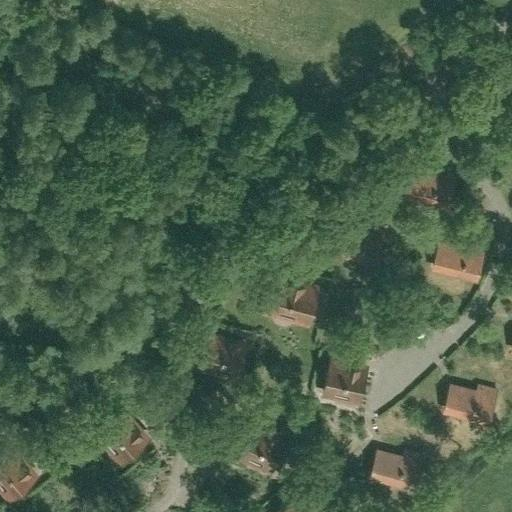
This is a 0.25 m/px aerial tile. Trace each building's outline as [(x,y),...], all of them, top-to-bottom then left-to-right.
[(448,206),(455,177),(436,172),(435,175),(410,169),(404,194),(448,206)] [(376,262),(383,232),(367,228),(366,232),(338,225),(331,251),(376,262)] [(433,265),(477,277),(485,248),(466,243),(465,247),(439,240),(433,265)] [(267,298),(264,308),(278,312),(277,314),(295,319),(295,317),(308,321),(311,311),(313,311),(316,301),(314,300),(317,290),(304,286),(304,284),(287,279),(286,281),(273,277),(270,288),(268,287),(265,298),(267,298)] [(203,365),(237,374),(245,345),(211,336),(203,365)] [(366,367),(332,359),(326,389),(359,396),(366,367)] [(450,384),(444,409),(488,420),(495,391),(476,386),(475,390),(450,384)] [(100,432),(123,458),(146,438),(123,412),(100,432)] [(239,452),(270,467),(283,440),(252,425),(239,452)] [(0,482),(11,495),(34,475),(12,449),(0,459),(0,482)] [(370,474),(415,485),(422,457),(403,452),(403,455),(376,449),(370,474)] [(311,511),(296,494),(274,511),(311,511)]
